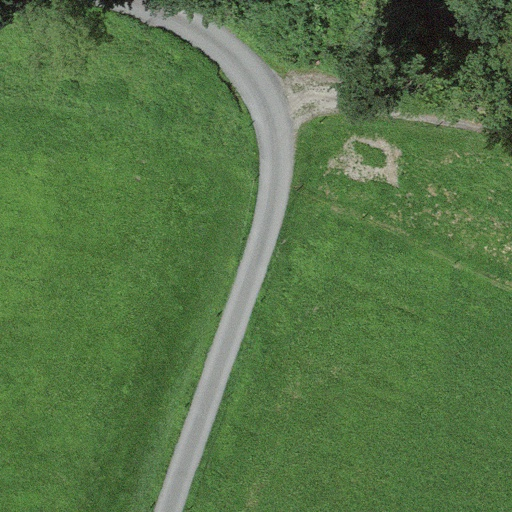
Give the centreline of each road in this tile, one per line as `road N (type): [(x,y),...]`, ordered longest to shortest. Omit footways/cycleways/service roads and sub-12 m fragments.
road 1 (track): [(173,511),(267,238),(280,158),(274,111)]
road 2 (track): [(511,122),(348,99),(274,111)]
road 3 (track): [(274,111),(231,53),(160,8),(119,0)]
